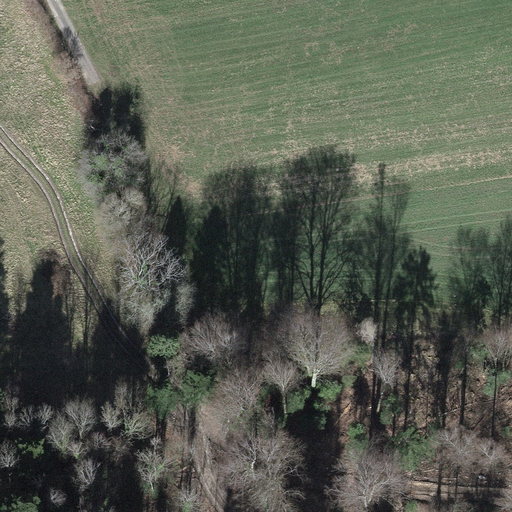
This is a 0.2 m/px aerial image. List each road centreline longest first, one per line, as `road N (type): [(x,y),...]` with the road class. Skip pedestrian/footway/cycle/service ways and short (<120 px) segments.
road 1 (track): [(232,511),(206,468),(198,430),(104,316),(49,188),(0,132)]
road 2 (track): [(195,426),(343,484),(511,492)]
